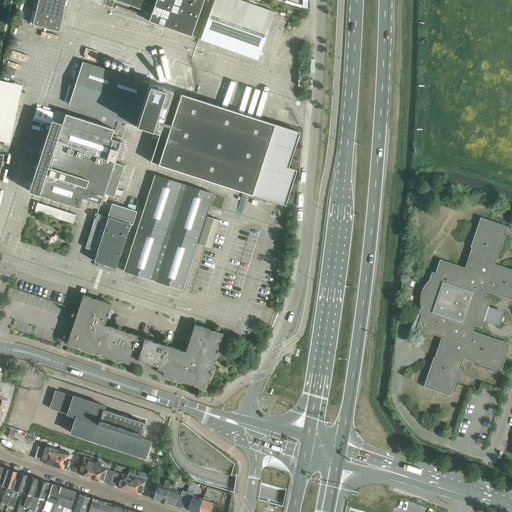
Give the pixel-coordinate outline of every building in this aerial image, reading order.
[(45,28),(59,32),(64,11),(66,0),(38,0),(33,25),(46,28),(45,28)] [(105,0),(104,5),(112,8),(115,0),(152,13),(149,21),(191,36),(204,0),(105,0)] [(214,0),(200,40),(255,59),(258,60),(275,13),(238,0),(214,0)] [(171,126),(163,124),(173,91),(82,62),(69,104),(160,134),(151,162),(253,195),(275,124),(181,94),(171,126)] [(0,141),(8,143),(20,85),(0,80),(0,141)] [(252,101),(245,99),(242,111),(254,113),(259,89),(255,88),(252,101)] [(124,166),(115,162),(121,142),(111,139),(114,130),(66,114),(63,124),(52,120),(29,191),(78,207),(82,197),(101,204),(104,194),(114,197),(124,166)] [(118,272),(176,291),(207,195),(149,176),(118,272)] [(35,210),(74,223),(77,214),(37,201),(35,210)] [(113,204),(108,217),(97,213),(85,248),(97,252),(94,261),(116,269),(130,225),(132,225),(136,212),(113,204)] [(198,244),(211,248),(219,221),(207,217),(198,244)] [(480,218),(470,247),(472,247),(465,268),(440,260),(435,273),(432,272),(429,280),(427,282),(424,285),(422,289),(421,292),(420,295),(420,299),(420,303),(420,306),(418,314),(421,315),(416,329),(441,337),(435,358),(433,358),(423,387),(451,396),(452,392),(454,392),(460,375),(458,374),(463,358),(479,364),(478,366),(496,372),(496,370),(501,371),(510,344),(472,331),(474,325),(481,328),(485,317),(488,318),(490,311),(487,310),(491,300),(484,297),(486,291),(511,300),(511,267),(511,270),(495,264),(500,248),(502,249),(508,232),(506,231),(507,227),(480,218)] [(164,372),(162,375),(171,378),(176,380),(191,385),(196,386),(196,387),(205,389),(210,374),(209,374),(211,369),(216,354),(218,349),(223,334),(215,331),(210,330),(210,329),(195,324),(190,339),(188,345),(186,352),(185,351),(185,352),(180,350),(158,342),(158,343),(153,341),(131,333),(131,334),(125,332),(110,326),(110,327),(105,325),(107,318),(109,312),(112,304),(97,299),(96,299),(91,298),(91,297),(83,295),(80,303),(81,303),(79,308),(74,323),(72,329),(67,344),(75,346),(80,348),(96,353),(101,355),(116,360),(121,361),(121,362),(130,365),(131,361),(137,363),(139,360),(146,362),(145,365),(150,367),(151,364),(158,366),(157,370),(164,372)] [(6,397),(13,399),(16,386),(2,381),(0,388),(0,389),(7,392),(6,397)] [(50,408),(49,408),(76,417),(71,433),(146,458),(151,441),(142,438),(143,434),(142,434),(146,424),(104,410),(105,406),(73,396),(73,397),(55,391),(56,392),(51,408),(50,408)] [(45,463),(53,466),(59,450),(46,446),(45,448),(39,446),(34,459),(45,462),(45,463)] [(59,450),(53,466),(62,468),(66,469),(71,454),(59,450)] [(82,475),(91,478),(96,462),(90,460),(90,459),(81,457),(77,456),(75,461),(80,462),(80,461),(82,462),(78,473),(83,475),(82,475)] [(103,482),(110,484),(114,472),(116,464),(112,463),(110,468),(112,468),(111,471),(100,467),(101,463),(96,462),(91,478),(99,481),(99,480),(103,482)] [(7,505),(10,497),(18,473),(8,469),(2,486),(7,487),(5,492),(3,498),(2,503),(7,505)] [(120,488),(128,491),(134,474),(122,471),(121,474),(114,472),(110,484),(114,486),(116,486),(120,488)] [(18,491),(23,493),(29,476),(18,473),(10,497),(16,499),(18,491)] [(134,474),(128,491),(137,493),(141,494),(145,482),(146,479),(134,474)] [(23,507),(29,509),(39,480),(29,476),(23,493),(28,494),(23,507)] [(164,503),(170,486),(171,482),(166,481),(164,487),(160,485),(161,482),(154,479),(148,497),(153,498),(153,499),(161,501),(161,502),(164,503)] [(39,480),(29,509),(35,511),(39,498),(44,500),(50,483),(39,480)] [(55,511),(64,488),(61,487),(52,485),(47,501),(53,503),(50,511),(55,511)] [(170,486),(164,503),(167,504),(167,503),(174,506),(180,508),(186,492),(182,490),(180,496),(178,495),(179,492),(171,489),(172,487),(170,486)] [(64,488),(55,511),(60,511),(63,506),(70,508),(75,492),(67,489),(64,488)] [(198,511),(203,500),(203,499),(193,496),(194,494),(187,491),(184,497),(185,498),(181,508),(187,510),(192,511),(198,511)] [(85,511),(90,498),(89,497),(88,496),(85,495),(84,496),(79,494),(73,511),(85,511)] [(10,497),(7,505),(13,507),(16,499),(10,497)] [(203,500),(198,511),(217,511),(220,506),(209,501),(209,499),(204,497),(203,499),(203,500)] [(100,511),(104,502),(97,499),(93,498),(88,511),(100,511)] [(112,511),(115,505),(104,502),(100,511),(112,511)]
